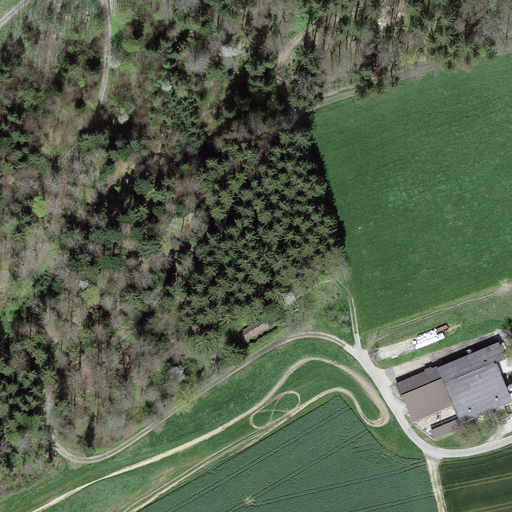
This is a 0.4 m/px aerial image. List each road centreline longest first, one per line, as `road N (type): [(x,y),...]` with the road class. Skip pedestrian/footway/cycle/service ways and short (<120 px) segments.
road 1 (track): [(362,360),(326,336),(294,336),(95,459),(67,456),(46,424),(51,384),(150,313),(293,114)]
road 2 (track): [(0,215),(32,194),(90,125),(105,74),(103,0)]
road 3 (track): [(293,114),(511,50)]
road 4 (residential): [(362,360),(430,452),(511,439)]
road 5 (track): [(293,114),(278,76),(285,49),(351,0)]
